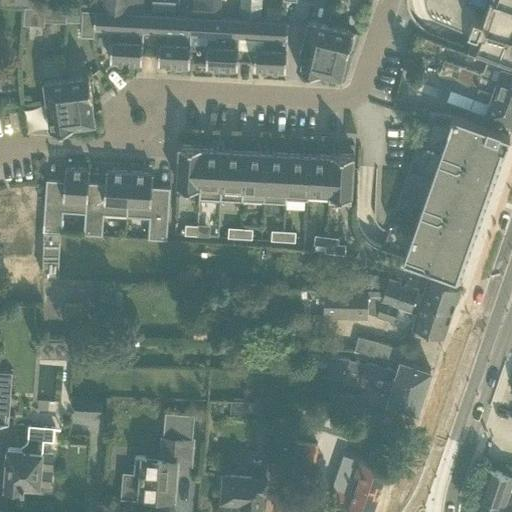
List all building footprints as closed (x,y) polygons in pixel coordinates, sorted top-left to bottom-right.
[(103,0),(104,11),(127,12),(127,0),(103,0)] [(127,0),(127,12),(143,13),(143,0),(127,0)] [(164,0),(164,14),(174,15),(175,1),(164,0)] [(204,0),(204,17),(221,18),(221,0),(204,0)] [(262,0),(240,0),(240,12),(262,14),(262,0)] [(511,0),(424,0),(425,5),(427,9),(429,12),(433,15),(437,17),(474,31),(468,48),(511,63),(511,0)] [(44,8),(43,21),(66,22),(66,9),(44,8)] [(82,10),(80,35),(93,36),(94,10),(82,10)] [(99,11),(94,10),(94,27),(120,29),(119,39),(111,39),(110,61),(141,63),(143,30),(142,30),(143,13),(127,12),(104,11),(99,11)] [(143,13),(142,30),(143,30),(168,31),(167,42),(159,41),(157,64),(189,66),(191,33),(190,33),(191,16),(190,16),(178,15),(174,15),(164,14),(150,14),(143,13)] [(191,16),(190,33),(191,33),(216,34),(215,45),(207,44),(205,67),(237,68),(238,46),(239,35),(238,35),(239,19),(221,18),(204,17),(203,17),(191,16)] [(239,19),(238,35),(239,35),(264,37),(263,47),(255,47),(253,69),(285,71),(288,21),(281,21),(263,20),(239,19)] [(318,72),(329,25),(308,20),(296,67),(302,68),(301,71),(313,74),(314,71),(318,72)] [(352,30),(329,25),(318,72),(319,73),(319,72),(340,77),(346,53),(347,53),(348,48),(350,48),(353,36),(351,36),(352,30)] [(415,32),(409,54),(430,60),(436,37),(415,32)] [(499,79),(470,69),(456,64),(444,60),(438,75),(452,76),(511,97),(511,70),(503,67),(499,79)] [(89,75),(66,78),(72,126),(73,126),(73,125),(95,122),(91,98),(92,98),(91,92),(94,92),(92,80),(90,80),(89,75)] [(511,97),(452,76),(448,89),(469,96),(465,108),(486,115),(511,123),(511,97)] [(72,126),(66,78),(44,81),(50,129),(56,128),(56,131),(68,129),(68,127),(72,126)] [(428,111),(380,249),(459,276),(463,267),(462,267),(474,232),(475,233),(481,216),(480,215),(492,181),(493,181),(499,164),(498,164),(504,147),(505,147),(510,132),(500,129),(501,128),(487,123),(487,125),(453,113),(429,110),(428,111)] [(179,143),(177,185),(199,186),(199,185),(201,147),(202,145),(179,143)] [(199,186),(198,197),(220,198),(223,148),(215,148),(201,147),(199,185),(199,186)] [(220,198),(242,200),(245,150),(231,149),(223,148),(220,198)] [(245,150),(242,200),(263,201),(266,151),(258,150),(258,151),(245,150)] [(263,201),(285,202),(288,152),(274,151),(266,151),(263,201)] [(286,198),(307,199),(309,153),(301,153),(288,152),(285,202),(286,198)] [(331,155),(329,193),(328,202),(351,203),(353,153),(331,152),(331,155)] [(307,199),(308,191),(329,193),(331,155),(317,154),(317,153),(309,153),(307,199)] [(88,181),(89,168),(65,166),(64,179),(46,178),(42,230),(43,230),(60,232),(61,232),(63,211),(85,212),(86,212),(88,181)] [(86,212),(85,212),(83,233),(102,234),(103,213),(126,215),(129,171),(106,169),(105,182),(88,181),(86,212)] [(129,171),(126,215),(149,216),(148,237),(166,239),(170,186),(152,185),(153,172),(129,171)] [(6,197),(5,197),(11,237),(12,237),(32,234),(33,235),(34,235),(32,220),(35,220),(33,202),(30,203),(28,193),(27,193),(27,194),(6,197)] [(0,238),(11,237),(11,238),(11,237),(5,197),(5,198),(0,198),(0,238)] [(196,234),(197,224),(185,223),(184,234),(196,234)] [(197,224),(196,234),(208,235),(209,225),(197,224)] [(228,226),(227,236),(239,237),(240,227),(228,226)] [(252,228),(240,227),(239,237),(251,238),(252,228)] [(283,240),(283,230),(272,229),(271,239),(283,240)] [(60,232),(43,230),(41,274),(58,275),(60,232)] [(283,230),(283,240),(295,241),(295,231),(283,230)] [(325,245),(326,235),(314,234),(313,244),(325,245)] [(325,245),(324,251),(336,253),(338,237),(326,235),(325,245)] [(14,269),(14,281),(22,281),(22,269),(14,269)] [(345,283),(344,288),(369,289),(372,289),(373,286),(377,275),(373,273),(348,269),(345,283)] [(387,278),(383,290),(451,312),(459,287),(429,277),(423,296),(417,294),(419,288),(387,278)] [(383,290),(382,289),(372,289),(369,289),(344,288),(323,287),(322,316),(369,317),(369,314),(373,316),(390,320),(395,305),(411,310),(417,312),(413,326),(443,336),(451,312),(383,290)] [(200,289),(196,304),(209,307),(213,292),(200,289)] [(83,314),(83,304),(65,303),(64,314),(83,314)] [(193,319),(193,338),(207,339),(208,320),(193,319)] [(246,331),(241,333),(244,341),(249,340),(246,331)] [(379,340),(358,334),(354,349),(374,354),(379,340)] [(91,343),(91,360),(106,360),(106,344),(91,343)] [(329,355),(328,374),(345,375),(348,368),(362,372),(424,390),(430,369),(401,360),(398,369),(364,359),(364,361),(349,357),(350,356),(329,355)] [(0,366),(0,423),(7,424),(12,367),(0,366)] [(345,375),(345,378),(391,392),(387,403),(416,412),(417,412),(424,390),(362,372),(348,368),(345,375)] [(74,397),(74,413),(100,414),(101,399),(74,397)] [(231,400),(230,411),(248,412),(249,400),(231,400)] [(257,408),(252,428),(264,431),(288,437),(291,437),(296,419),(257,408)] [(154,500),(155,495),(173,497),(176,463),(190,464),(192,439),(191,439),(193,414),(178,413),(176,438),(161,437),(160,457),(133,455),(132,473),(121,472),(119,497),(154,500)] [(7,447),(6,467),(5,487),(34,489),(34,485),(52,486),(50,485),(52,452),(42,451),(43,439),(52,440),(53,426),(30,424),(29,440),(22,446),(22,448),(7,447)] [(224,474),(222,498),(231,499),(231,503),(235,504),(235,505),(239,505),(239,504),(260,506),(262,490),(267,490),(267,484),(279,485),(281,461),(301,463),(302,443),(302,440),(291,437),(288,437),(264,431),(262,459),(255,459),(253,476),(224,474)] [(301,463),(300,470),(315,471),(316,444),(302,443),(301,463)] [(348,509),(356,511),(370,511),(385,468),(344,454),(331,492),(333,492),(330,502),(348,508),(348,509)] [(511,473),(511,475),(507,474),(488,467),(477,497),(503,506),(505,501),(511,503),(511,473)]
